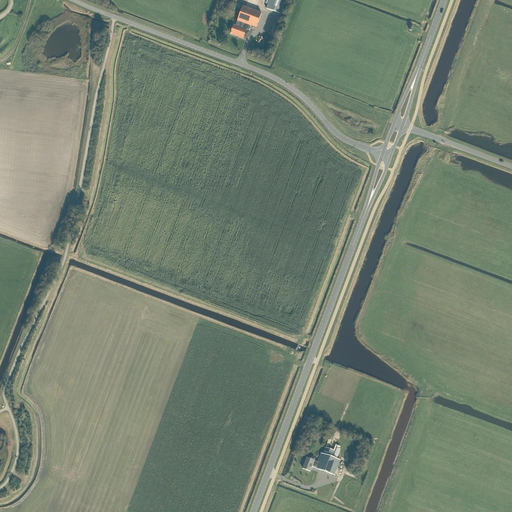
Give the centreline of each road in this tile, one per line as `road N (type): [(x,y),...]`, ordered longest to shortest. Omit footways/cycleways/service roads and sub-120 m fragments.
road 1 (tertiary): [(382,153),(337,135),(268,75),(73,0)]
road 2 (tertiary): [(253,511),(368,202)]
